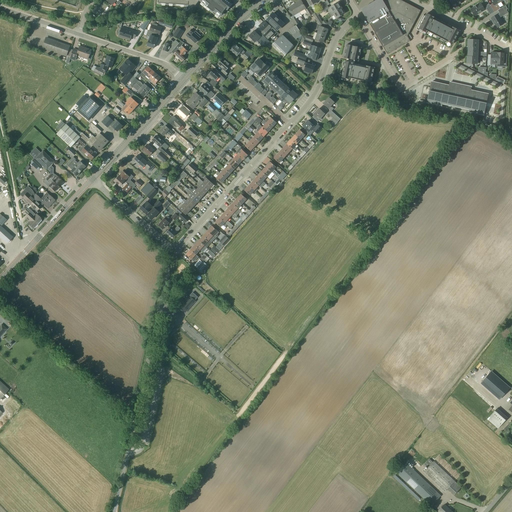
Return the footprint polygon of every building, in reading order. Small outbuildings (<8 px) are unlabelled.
[(157,0),(158,3),(188,5),(195,6),(199,1),(219,17),(225,9),(227,11),(232,4),(226,0),(157,0)] [(378,0),(362,10),(388,55),(411,42),(408,36),(421,11),(400,0),(378,0)] [(490,0),(493,4),(490,6),(494,13),(499,9),(497,4),(503,0),(490,0)] [(301,1),(295,4),(301,15),(299,12),(305,9),(301,1)] [(332,11),(328,13),(329,15),(341,8),(338,2),(330,7),(332,11)] [(295,4),(289,8),(293,15),(293,16),(294,15),(297,14),(298,16),(301,15),(295,4)] [(484,9),(486,8),(484,4),(482,6),(481,4),(477,6),(477,5),(473,7),(474,8),(470,10),(474,16),(485,10),(484,9)] [(327,6),(313,14),(319,25),(322,23),(318,15),(321,13),(322,13),(329,9),(327,6)] [(341,8),(329,15),(331,17),(334,15),(336,19),(345,13),(341,8)] [(267,20),(277,30),(284,24),(279,20),(276,18),(278,16),(274,13),(267,20)] [(433,19),(434,17),(427,14),(425,16),(423,15),(416,29),(425,34),(427,31),(453,44),(460,31),(452,27),(452,29),(433,19)] [(500,18),(498,14),(490,19),(493,23),(493,22),(494,25),(496,28),(503,24),(499,18),(500,18)] [(144,30),(150,21),(146,21),(143,25),(142,24),(138,28),(143,32),(144,30)] [(264,21),(259,26),(264,31),(266,33),(264,35),(268,39),(273,34),(269,30),(271,27),(264,21)] [(153,23),(150,31),(152,32),(158,34),(159,34),(161,28),(156,27),(157,25),(153,23)] [(292,28),(290,30),(296,39),(302,35),(296,26),(292,28)] [(320,27),(317,33),(325,36),(327,29),(320,27)] [(133,32),(122,28),(121,29),(120,28),(119,28),(118,29),(117,30),(117,31),(117,32),(116,33),(117,34),(117,35),(118,35),(119,36),(119,37),(124,38),(126,38),(126,39),(130,40),(131,37),(135,38),(137,32),(133,31),(133,32)] [(178,28),(173,36),(178,39),(183,31),(178,28)] [(191,29),(186,36),(189,39),(190,38),(195,43),(199,38),(200,36),(196,33),(195,31),(194,32),(191,29)] [(254,31),(249,36),(255,42),(257,41),(264,47),(269,42),(262,34),(259,36),(254,31)] [(149,40),(147,46),(154,48),(156,42),(157,38),(158,38),(159,34),(158,34),(152,32),(151,36),(149,40)] [(317,33),(315,40),(323,42),(325,36),(317,33)] [(273,44),(285,55),(294,47),(293,47),(281,36),(281,35),(273,43),(273,44)] [(303,36),(301,42),(304,43),(303,44),(310,46),(312,42),(305,40),(303,36)] [(46,38),(43,48),(66,56),(70,46),(46,38)] [(165,43),(163,50),(164,50),(163,51),(167,52),(167,51),(168,52),(168,50),(170,48),(173,50),(179,44),(175,41),(174,43),(170,40),(167,44),(165,43)] [(179,48),(174,55),(182,62),(185,58),(183,56),(187,52),(181,46),(179,44),(177,46),(179,48)] [(233,46),(230,50),(237,56),(240,53),(242,55),(245,52),(242,50),(243,50),(239,47),(239,48),(235,45),(233,46)] [(309,51),(308,51),(319,54),(321,48),(311,45),(309,51)] [(345,61),(341,77),(349,79),(350,78),(371,83),(374,68),(366,66),(366,68),(352,65),(353,63),(353,60),(358,61),(361,48),(346,45),(344,58),(347,59),(347,60),(346,62),(345,61)] [(74,48),(70,59),(75,60),(77,56),(88,60),(91,50),(80,46),(78,50),(74,48)] [(248,50),(243,56),(247,59),(251,54),(248,50)] [(294,52),(293,55),(296,56),(298,57),(306,60),(307,56),(309,57),(309,58),(316,60),(319,54),(308,51),(307,53),(306,53),(305,55),(297,52),(295,52),(294,52)] [(488,55),(487,65),(490,66),(491,64),(496,64),(497,53),(491,53),(491,55),(488,55)] [(503,53),(497,53),(496,64),(496,66),(502,67),(506,67),(506,60),(503,60),(503,53)] [(293,55),(290,61),(296,63),(297,61),(304,64),(306,60),(298,57),(296,56),(293,55)] [(101,64),(100,68),(104,70),(104,71),(104,72),(106,73),(108,67),(111,68),(114,59),(107,56),(104,65),(101,64)] [(223,59),(218,65),(223,69),(221,71),(226,75),(229,72),(227,70),(230,66),(223,59)] [(259,59),(249,69),(254,74),(256,72),(263,64),(263,63),(259,59)] [(127,60),(120,69),(126,75),(120,83),(124,86),(131,79),(132,77),(128,74),(132,70),(136,66),(127,60)] [(260,76),(268,68),(263,63),(263,64),(256,72),(260,76)] [(306,64),(303,72),(309,74),(309,73),(312,74),(312,73),(313,73),(315,67),(314,67),(314,66),(306,64)] [(96,67),(94,71),(102,76),(104,72),(104,71),(96,67)] [(143,72),(140,75),(141,75),(141,76),(147,81),(154,72),(148,67),(146,69),(144,72),(143,72)] [(214,69),(209,75),(215,81),(218,77),(223,81),(227,77),(226,75),(221,71),(219,73),(214,69)] [(132,77),(131,79),(133,81),(132,83),(135,85),(136,84),(139,81),(137,80),(141,76),(141,75),(140,75),(137,72),(132,77)] [(160,78),(154,72),(147,81),(155,88),(157,85),(155,84),(160,78)] [(266,78),(263,82),(268,86),(270,84),(269,84),(276,77),(272,72),(270,74),(269,72),(265,77),(266,78)] [(272,90),(273,88),(280,81),(276,77),(269,84),(270,84),(272,86),(270,88),(272,90)] [(502,90),(504,85),(487,77),(485,82),(502,90)] [(139,81),(136,84),(148,93),(149,91),(150,89),(144,84),(143,85),(139,81)] [(277,91),(284,85),(280,81),(273,88),(277,91)] [(484,115),(488,95),(473,91),(473,92),(470,91),(471,87),(450,83),(449,86),(446,85),(431,82),(427,102),(441,106),(442,103),(445,104),(466,109),(469,109),(469,112),(484,115)] [(135,85),(133,87),(144,97),(146,95),(148,93),(136,84),(135,85)] [(203,84),(199,89),(206,95),(206,94),(208,96),(211,92),(209,90),(210,90),(203,84)] [(281,95),(288,88),(284,85),(277,91),(281,95)] [(126,87),(122,91),(128,95),(130,97),(132,94),(128,90),(126,87)] [(292,92),(288,88),(281,95),(280,97),(282,99),(281,101),(282,102),(284,101),(292,92)] [(292,91),(292,92),(284,101),(288,105),(297,95),(292,91)] [(23,92),(23,100),(32,101),(33,96),(31,96),(32,92),(23,92)] [(196,93),(186,103),(193,109),(198,104),(202,107),(206,102),(200,97),(196,93)] [(218,93),(213,98),(221,105),(226,100),(218,93)] [(92,97),(78,111),(88,121),(102,107),(92,97)] [(131,97),(126,103),(127,104),(129,106),(133,110),(138,105),(139,104),(137,103),(138,102),(134,99),(133,99),(131,97)] [(329,98),(323,104),(330,110),(328,113),(333,118),(336,115),(335,115),(331,111),(333,109),(330,106),(334,102),(329,98)] [(123,108),(121,110),(125,113),(126,112),(129,115),(133,110),(127,104),(123,108)] [(210,104),(207,107),(213,112),(216,109),(210,104)] [(178,113),(176,115),(182,121),(185,118),(186,118),(191,113),(187,110),(186,111),(182,107),(177,112),(178,113)] [(216,109),(213,112),(217,116),(216,118),(220,121),(225,116),(216,108),(216,109)] [(242,109),(239,112),(248,120),(252,115),(248,112),(246,110),(245,111),(242,109)] [(316,117),(313,120),(317,123),(319,125),(321,123),(318,120),(319,120),(324,114),(319,109),(313,115),(316,117)] [(194,113),(190,117),(194,121),(198,117),(194,113)] [(336,115),(333,118),(331,120),(335,125),(340,119),(337,116),(335,115),(336,115)] [(107,116),(102,122),(107,127),(110,124),(113,127),(117,131),(122,126),(118,121),(115,119),(113,121),(107,116)] [(173,116),(168,122),(175,128),(177,126),(179,128),(178,129),(180,131),(184,127),(177,121),(178,120),(173,116)] [(271,118),(267,123),(272,128),(276,123),(271,118)] [(223,119),(218,125),(221,128),(226,121),(223,119)] [(264,120),(262,123),(264,125),(263,126),(262,127),(268,132),(272,128),(267,123),(264,120)] [(308,121),(303,126),(309,132),(311,129),(313,130),(317,134),(322,129),(319,126),(319,125),(317,123),(314,126),(310,123),(308,121)] [(91,123),(89,126),(98,135),(95,138),(104,146),(108,141),(102,135),(99,133),(101,131),(91,123)] [(66,124),(57,134),(70,147),(77,140),(81,144),(84,141),(66,124)] [(257,128),(256,130),(258,132),(263,137),(268,132),(262,127),(259,125),(257,127),(257,128)] [(165,126),(159,132),(164,136),(166,133),(171,136),(173,134),(169,130),(169,129),(165,126)] [(190,127),(187,131),(194,138),(196,136),(198,134),(190,127)] [(256,130),(254,132),(256,134),(254,137),(259,142),(263,137),(258,132),(256,130)] [(299,130),(295,135),(300,140),(305,135),(299,130)] [(104,146),(95,138),(93,136),(89,140),(82,133),(79,136),(87,143),(91,147),(93,145),(100,151),(104,146)] [(240,133),(234,139),(237,142),(243,135),(242,134),(240,133)] [(295,135),(291,140),(296,144),(300,140),(295,135)] [(156,136),(152,140),(159,146),(158,148),(160,150),(164,154),(169,158),(172,156),(165,150),(168,146),(156,136)] [(249,138),(248,140),(249,141),(255,146),(259,142),(254,137),(251,139),(249,138)] [(183,138),(180,141),(189,148),(189,147),(191,148),(192,146),(183,138)] [(246,138),(244,141),(247,144),(245,146),(250,151),(255,146),(249,141),(248,140),(246,138)] [(291,140),(286,144),(292,149),(296,152),(298,150),(294,146),(296,144),(291,140)] [(91,147),(87,143),(86,143),(84,141),(81,144),(85,148),(82,151),(92,160),(96,155),(89,149),(91,147)] [(286,144),(282,149),(287,154),(292,149),(286,144)] [(148,145),(143,150),(149,156),(152,153),(154,156),(157,153),(148,145)] [(239,148),(235,153),(237,155),(243,160),(247,155),(242,150),(239,148)] [(282,149),(278,154),(283,159),(287,154),(282,149)] [(51,159),(43,152),(42,151),(36,158),(34,159),(46,170),(51,165),(51,159)] [(161,152),(157,156),(164,162),(167,158),(161,152)] [(139,154),(134,160),(142,168),(144,166),(148,169),(153,164),(149,160),(147,162),(139,154)] [(278,154),(273,158),(279,163),(283,159),(278,154)] [(237,155),(233,159),(238,164),(243,160),(237,155)] [(73,157),(70,161),(81,171),(85,166),(80,161),(78,163),(75,160),(76,159),(73,157)] [(33,159),(29,163),(37,171),(41,167),(33,159)] [(229,161),(227,163),(229,164),(234,169),(238,164),(233,159),(230,162),(229,161)] [(70,161),(66,165),(72,170),(71,171),(77,176),(81,171),(70,161)] [(267,165),(266,167),(271,172),(279,178),(281,180),(286,175),(283,172),(280,176),(273,170),(276,167),(271,163),(270,162),(269,161),(266,164),(267,165)] [(190,163),(187,167),(189,170),(193,173),(197,169),(190,163)] [(229,164),(224,169),(230,174),(234,169),(229,164)] [(266,167),(261,172),(267,177),(271,172),(266,167)] [(224,169),(220,173),(226,179),(230,174),(224,169)] [(121,174),(119,176),(124,181),(133,189),(135,187),(136,186),(130,180),(133,177),(129,173),(127,175),(123,171),(123,172),(123,171),(122,171),(120,173),(120,174),(121,174)] [(218,171),(215,174),(218,176),(216,178),(221,183),(226,179),(220,173),(218,171)] [(261,172),(257,176),(263,181),(267,177),(261,172)] [(50,174),(48,177),(59,187),(63,182),(55,175),(53,177),(50,174)] [(119,176),(114,181),(128,194),(133,189),(119,176)] [(257,176),(253,181),(258,186),(263,181),(257,176)] [(48,177),(46,179),(50,184),(48,186),(54,192),(59,187),(48,177)] [(205,180),(203,182),(210,188),(213,184),(205,177),(203,179),(205,180)] [(197,183),(200,186),(206,192),(210,188),(203,182),(200,180),(197,183)] [(253,181),(249,186),(256,192),(258,190),(256,188),(258,186),(253,181)] [(200,186),(196,190),(203,196),(206,192),(200,186)] [(249,186),(244,191),(250,195),(252,193),(254,195),(256,192),(249,186)] [(31,197),(35,194),(34,193),(27,187),(20,195),(22,197),(22,198),(30,205),(36,211),(41,206),(37,203),(35,201),(31,197)] [(185,187),(183,189),(188,193),(187,195),(189,197),(196,203),(199,200),(190,191),(188,189),(185,187)] [(154,188),(146,196),(150,200),(158,192),(154,188)] [(192,189),(190,191),(199,200),(203,196),(196,190),(194,192),(192,189)] [(41,200),(39,201),(41,203),(43,204),(47,208),(50,205),(49,205),(54,200),(49,195),(46,193),(40,199),(41,200)] [(41,200),(35,194),(31,197),(35,201),(37,203),(41,200)] [(241,194),(237,199),(242,204),(246,199),(241,194)] [(139,195),(134,201),(138,204),(143,199),(139,195)] [(189,197),(186,201),(193,207),(196,203),(189,197)] [(184,199),(180,203),(189,211),(193,207),(186,201),(184,199)] [(237,199),(232,204),(238,209),(242,204),(237,199)] [(147,201),(140,209),(146,214),(150,210),(149,210),(152,207),(147,201)] [(155,207),(147,215),(152,220),(160,211),(157,208),(161,204),(158,201),(153,205),(155,207)] [(180,203),(177,207),(186,215),(189,211),(180,203)] [(232,204),(228,208),(234,213),(235,214),(237,212),(236,211),(238,209),(232,204)] [(30,205),(23,212),(27,215),(25,218),(29,222),(27,224),(33,228),(41,219),(34,213),(36,211),(30,205)] [(228,208),(224,213),(229,218),(231,216),(234,219),(237,216),(235,214),(234,213),(228,208)] [(224,213),(220,218),(225,223),(227,221),(229,218),(224,213)] [(243,214),(239,218),(241,220),(243,222),(247,217),(245,215),(243,214)] [(0,237),(6,243),(12,237),(0,227),(6,220),(2,217),(0,218),(0,237)] [(164,219),(158,225),(163,229),(169,223),(168,222),(170,219),(168,217),(165,220),(164,219)] [(220,218),(215,223),(221,227),(223,225),(225,226),(227,224),(225,223),(220,218)] [(170,228),(167,233),(172,237),(180,228),(178,226),(173,231),(170,228)] [(209,229),(207,231),(213,236),(215,238),(217,237),(217,236),(216,235),(218,232),(212,226),(212,227),(211,226),(209,228),(209,229)] [(207,231),(203,236),(209,241),(210,242),(211,243),(215,238),(213,236),(207,231)] [(203,236),(199,240),(204,245),(206,247),(210,242),(209,241),(203,236)] [(220,243),(222,245),(224,246),(229,240),(224,236),(222,238),(224,240),(221,243),(220,243)] [(196,241),(194,244),(195,245),(200,250),(202,252),(207,248),(206,247),(204,245),(199,240),(197,242),(196,241)] [(195,245),(190,250),(196,255),(200,250),(195,245)] [(190,250),(186,255),(194,262),(198,257),(196,255),(190,250)] [(203,261),(197,268),(201,272),(207,265),(205,263),(203,261)] [(190,297),(183,306),(187,310),(195,301),(190,297)] [(492,371),(481,383),(500,399),(510,387),(492,371)] [(497,409),(487,420),(497,429),(507,418),(497,409)] [(434,462),(424,472),(445,492),(447,489),(454,496),(461,488),(434,462)] [(406,463),(397,474),(431,506),(441,496),(406,463)]
